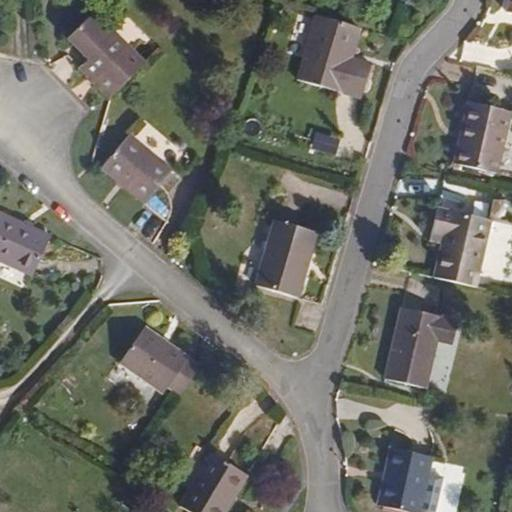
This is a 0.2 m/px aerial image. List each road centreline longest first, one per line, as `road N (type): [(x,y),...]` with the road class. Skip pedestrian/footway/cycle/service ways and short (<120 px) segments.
road 1 (residential): [(310,397),(413,65),(466,0)]
road 2 (residential): [(310,397),(54,182),(20,103)]
